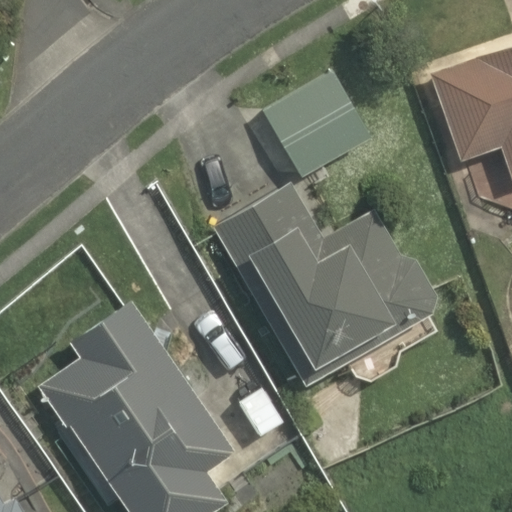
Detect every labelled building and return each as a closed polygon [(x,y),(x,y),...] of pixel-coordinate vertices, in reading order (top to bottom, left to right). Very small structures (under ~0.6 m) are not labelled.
[(429,75),(433,86),(460,161),(498,147),(511,183),(511,182),(511,44),(433,74),(429,75)] [(331,76),(259,118),(291,174),(364,133),(331,76)] [(211,224),(303,384),(430,310),(433,292),(413,256),(398,252),(371,207),(320,236),(288,182),(211,224)] [(40,386),(128,511),(206,511),(227,497),(206,467),(234,447),(131,300),(70,343),(80,357),(40,386)] [(0,511),(21,511),(9,489),(0,494),(0,511)]
